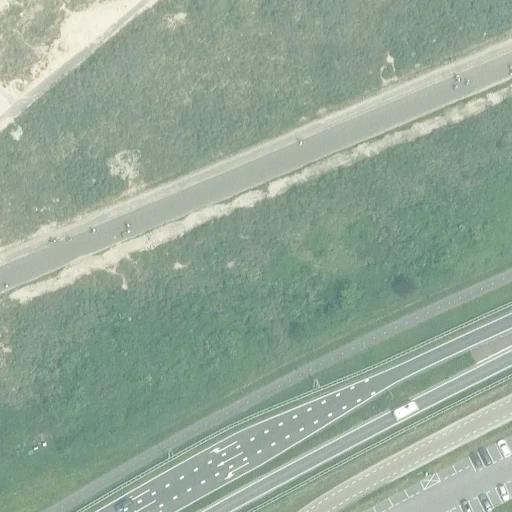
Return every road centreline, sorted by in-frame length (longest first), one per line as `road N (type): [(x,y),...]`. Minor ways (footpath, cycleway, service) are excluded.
road 1 (unclassified): [(0,277),(511,63)]
road 2 (primary): [(511,323),(270,434),(135,511)]
road 3 (primary): [(214,511),(511,359)]
road 4 (tertiary): [(320,511),(511,409)]
